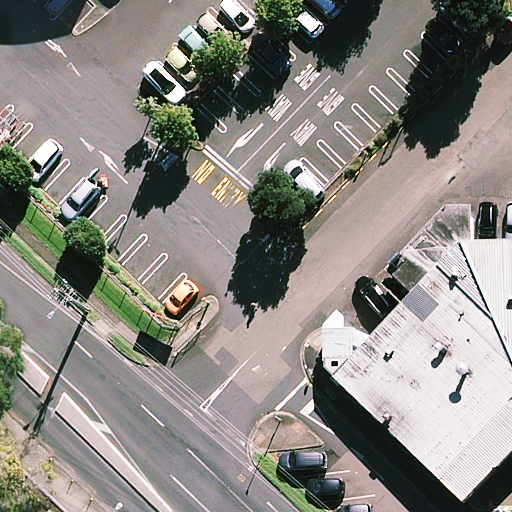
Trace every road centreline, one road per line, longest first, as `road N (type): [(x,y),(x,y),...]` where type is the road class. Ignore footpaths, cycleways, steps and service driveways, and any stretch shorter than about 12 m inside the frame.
road 1 (residential): [(511,88),(286,307),(169,444)]
road 2 (tertiary): [(0,294),(169,444)]
road 3 (tertiary): [(135,511),(0,382)]
